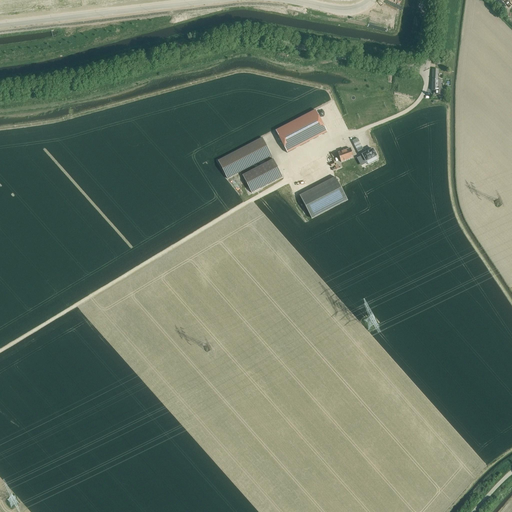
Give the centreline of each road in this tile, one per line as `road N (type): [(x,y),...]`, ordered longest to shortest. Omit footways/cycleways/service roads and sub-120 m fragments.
road 1 (unclassified): [(0,95),(87,81),(234,36),(350,60),(411,68),(424,62)]
road 2 (unclassified): [(208,0),(0,24)]
